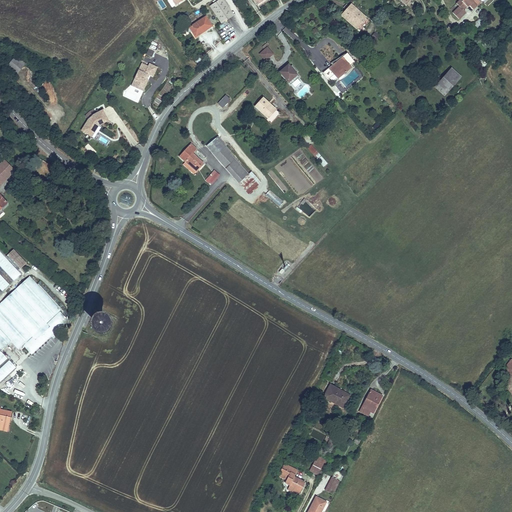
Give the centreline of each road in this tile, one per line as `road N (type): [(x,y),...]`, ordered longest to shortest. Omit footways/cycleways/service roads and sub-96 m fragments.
road 1 (tertiary): [(511,443),(416,369),(156,216)]
road 2 (tertiary): [(111,240),(54,389),(28,486)]
road 3 (tertiary): [(298,0),(172,103),(143,159)]
road 4 (tertiary): [(113,192),(44,145),(0,99)]
